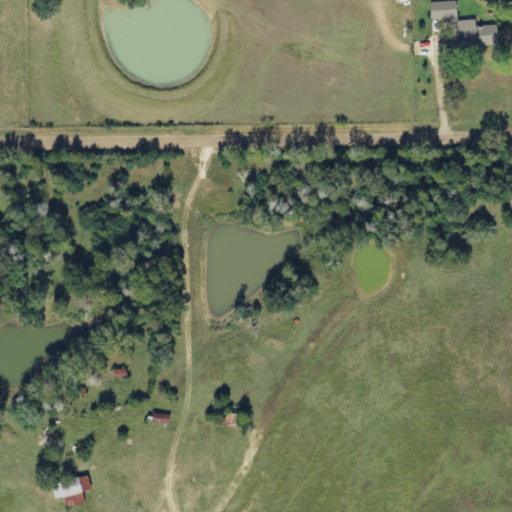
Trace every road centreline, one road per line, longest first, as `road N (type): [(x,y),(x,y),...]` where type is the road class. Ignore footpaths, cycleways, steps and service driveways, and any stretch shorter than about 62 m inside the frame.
road 1 (residential): [(0,144),(511,138)]
road 2 (residential): [(220,142),(221,124),(159,38),(78,0)]
